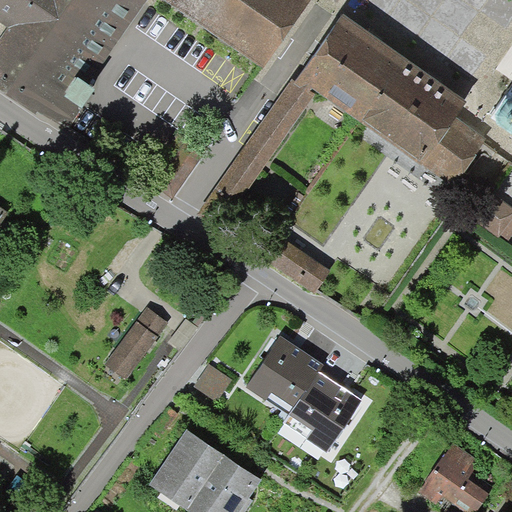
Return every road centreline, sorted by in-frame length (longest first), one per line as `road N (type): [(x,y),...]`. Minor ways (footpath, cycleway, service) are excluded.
road 1 (residential): [(511,464),(263,277)]
road 2 (residential): [(75,511),(227,309),(263,277)]
road 3 (residential): [(325,8),(177,220)]
road 4 (residential): [(177,220),(0,108)]
